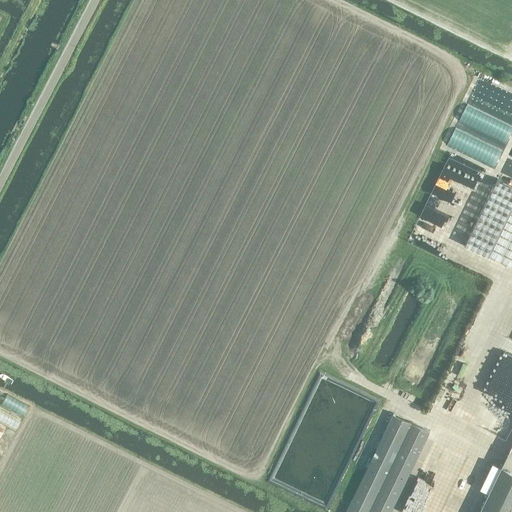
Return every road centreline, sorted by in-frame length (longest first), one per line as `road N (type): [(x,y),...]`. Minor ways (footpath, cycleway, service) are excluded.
road 1 (unclassified): [(0,181),(95,0)]
road 2 (unknown): [(511,306),(454,432)]
